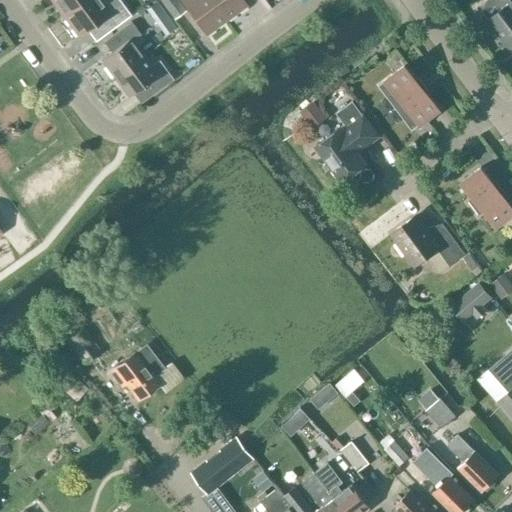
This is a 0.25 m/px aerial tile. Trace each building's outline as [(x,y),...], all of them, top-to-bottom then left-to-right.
[(51,0),(63,16),(85,0),(51,0)] [(100,0),(85,0),(63,16),(78,36),(100,19),(109,31),(130,16),(118,0),(109,0),(104,4),(100,0)] [(185,11),(177,0),(159,0),(174,20),(185,11)] [(206,34),(225,20),(210,0),(180,0),(206,34)] [(210,0),(225,20),(245,5),(241,0),(210,0)] [(511,0),(488,0),(485,2),(482,12),(511,51),(511,0)] [(114,78),(144,56),(136,46),(144,41),(130,22),(103,42),(110,52),(100,59),(114,78)] [(144,56),(114,78),(128,97),(138,89),(145,100),(172,80),(158,61),(151,66),(144,56)] [(412,131),(420,125),(438,112),(439,112),(440,111),(427,95),(429,93),(420,80),(418,82),(406,65),(405,66),(378,86),(391,102),(394,100),(403,112),(400,114),(412,131)] [(326,119),(312,101),(299,112),(312,129),(326,119)] [(340,129),(315,147),(342,182),(366,164),(356,151),(363,147),(364,148),(379,137),(363,115),(341,131),(340,129)] [(69,200),(86,193),(69,152),(52,159),(69,200)] [(493,183),(481,167),(462,181),(474,198),(469,201),(479,214),(483,210),(495,227),(511,214),(511,208),(503,196),(504,195),(495,182),(493,183)] [(371,225),(379,235),(400,217),(392,208),(371,225)] [(432,238),(416,216),(391,234),(414,265),(436,249),(449,266),(464,254),(445,228),(432,238)] [(492,298),(479,282),(449,308),(463,323),(472,315),(476,320),(487,310),(483,306),(492,298)] [(103,294),(111,305),(121,297),(112,287),(103,294)] [(101,351),(83,328),(66,341),(83,364),(101,351)] [(59,350),(43,332),(33,342),(49,359),(59,350)] [(109,371),(121,386),(124,383),(136,399),(158,383),(152,377),(163,369),(145,344),(109,371)] [(511,349),(490,368),(510,391),(498,401),(511,417),(511,349)] [(62,389),(75,401),(87,388),(74,377),(62,389)] [(352,392),(346,397),(354,406),(360,400),(352,392)] [(441,428),(454,417),(438,399),(426,410),(441,428)] [(290,419),(282,427),(291,436),(299,428),(290,419)] [(482,491),(498,475),(457,435),(447,445),(463,462),(458,467),(482,491)] [(251,458),(236,439),(192,474),(207,493),(251,458)] [(409,457),(394,440),(384,448),(399,466),(409,457)] [(369,463),(351,441),(339,451),(356,473),(369,463)] [(452,511),(461,511),(473,500),(448,476),(452,472),(426,447),(413,460),(439,486),(432,493),(452,511)] [(327,463),(314,473),(344,511),(363,511),(370,507),(352,484),(341,492),(336,486),(341,482),(327,463)] [(262,473),(254,480),(263,490),(271,484),(262,473)] [(344,511),(314,473),(302,482),(321,507),(315,511),(344,511)] [(312,511),(314,511),(295,486),(284,495),(283,496),(291,506),(295,511),(312,511)] [(283,496),(277,488),(259,501),(267,511),(292,511),(289,508),(291,506),(283,496)] [(432,511),(423,503),(410,491),(391,511),(392,511),(432,511)]
